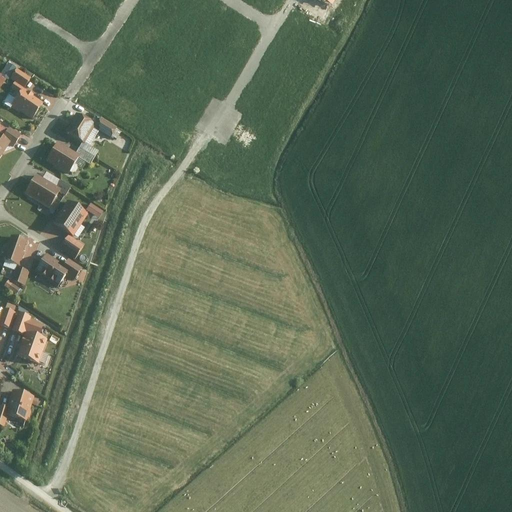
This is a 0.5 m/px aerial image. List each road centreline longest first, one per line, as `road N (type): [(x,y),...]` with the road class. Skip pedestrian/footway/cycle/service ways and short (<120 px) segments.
road 1 (residential): [(200,136),(151,204),(45,495)]
road 2 (residential): [(0,203),(130,0)]
